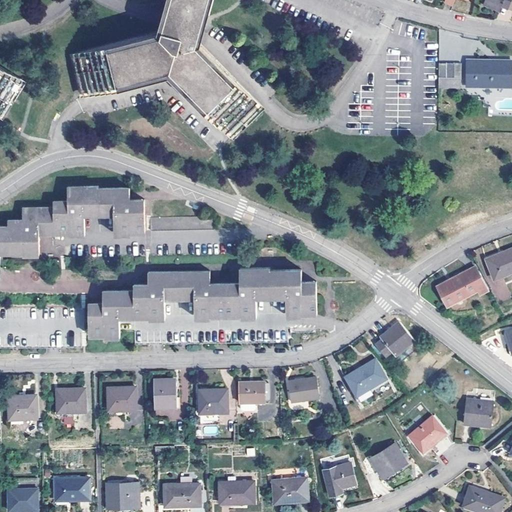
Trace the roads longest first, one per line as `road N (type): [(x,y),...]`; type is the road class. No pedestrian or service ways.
road 1 (unclassified): [(0,192),(56,159),(105,158),(303,235),(395,292)]
road 2 (residential): [(0,366),(299,356),(343,337),(395,292)]
road 3 (unclassified): [(395,292),(511,383)]
road 4 (residential): [(378,1),(511,33)]
road 5 (residential): [(395,292),(511,224)]
road 6 (residential): [(369,511),(477,452)]
